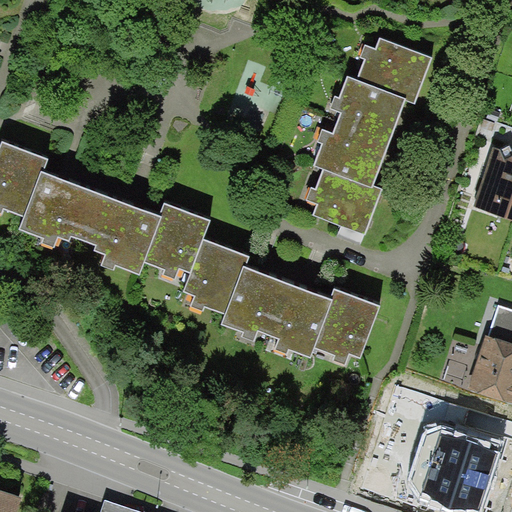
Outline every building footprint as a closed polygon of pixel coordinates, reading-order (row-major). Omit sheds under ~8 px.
[(365,59),(357,79),(406,97),(405,100),(415,103),(432,57),(379,37),(375,48),(364,44),(359,57),(365,59)] [(321,142),(313,163),(324,168),(372,185),(405,100),(406,97),(357,79),(348,75),(339,98),(333,95),(328,107),(341,112),(333,131),(322,127),(317,140),(321,142)] [(43,153),(0,136),(0,213),(4,204),(21,212),(39,165),(43,153)] [(501,148),(493,146),(473,205),(511,218),(511,148),(510,144),(501,148)] [(21,212),(17,223),(42,233),(39,240),(53,245),(57,233),(69,237),(71,232),(94,241),(91,247),(103,251),(99,262),(112,267),(115,260),(139,269),(143,258),(161,212),(39,165),(21,212)] [(381,189),(372,185),(324,168),(316,190),(311,188),(307,198),(318,202),(314,214),(365,232),(381,189)] [(165,201),(161,212),(143,258),(164,266),(162,271),(175,276),(178,266),(189,271),(202,235),(209,217),(165,201)] [(247,253),(202,235),(189,271),(182,288),(194,294),(190,304),(200,308),(203,302),(224,310),(243,263),(247,253)] [(313,344),(332,295),(243,263),(224,310),(219,320),(243,328),(241,334),(254,338),(258,327),(278,334),(273,349),(285,354),(288,346),(310,354),(313,344)] [(381,303),(335,287),(332,295),(313,344),(334,352),(331,358),(347,363),(351,354),(361,358),(381,303)] [(511,309),(498,305),(471,388),(511,400),(511,309)] [(508,422),(468,409),(463,425),(503,438),(508,422)] [(497,453),(442,434),(422,492),(477,510),(497,453)] [(0,511),(13,511),(20,495),(0,488),(0,511)] [(151,511),(110,498),(104,511),(151,511)]
